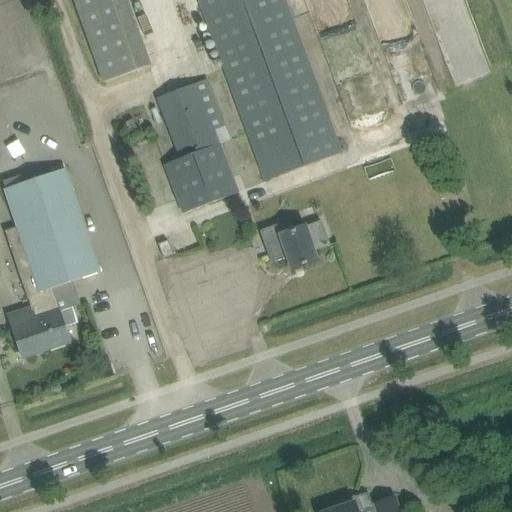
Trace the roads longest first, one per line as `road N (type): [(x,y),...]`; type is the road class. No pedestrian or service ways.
road 1 (primary): [(0,486),(511,309)]
road 2 (track): [(53,0),(201,416)]
